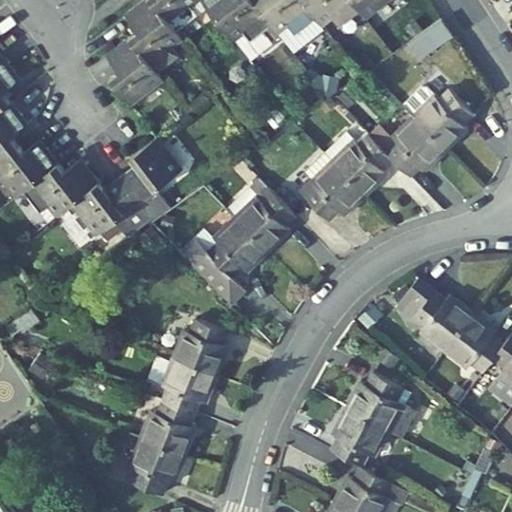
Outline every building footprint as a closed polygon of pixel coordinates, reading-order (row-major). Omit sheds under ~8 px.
[(176,29),(153,0),(141,0),(126,12),(139,29),(131,35),(158,71),(179,54),(171,44),(181,36),(176,29)] [(153,0),(176,29),(197,13),(190,3),(194,0),(153,0)] [(208,4),(204,0),(194,0),(190,3),(197,13),(208,4)] [(272,41),(267,35),(264,30),(273,23),(255,0),(204,0),(208,4),(250,58),(272,41)] [(287,22),(304,44),(325,27),(322,22),(304,0),(255,0),(273,23),(278,29),(287,22)] [(304,0),(322,22),(331,14),(340,25),(363,9),(355,0),(304,0)] [(366,14),(383,0),(355,0),(363,9),(366,14)] [(442,18),(409,40),(420,56),(453,34),(442,18)] [(417,20),(407,27),(412,34),(422,27),(417,20)] [(304,44),(287,22),(278,29),(281,33),(294,50),(304,44)] [(276,36),(281,33),(278,29),(273,23),(264,30),(267,35),(272,32),(276,36)] [(158,71),(131,35),(107,53),(119,70),(111,76),(130,102),(163,77),(158,71)] [(366,54),(357,61),(363,69),(372,62),(366,54)] [(21,80),(3,56),(0,58),(0,107),(11,99),(6,91),(21,80)] [(335,87),(337,77),(323,74),(321,85),(335,87)] [(319,95),(312,87),(300,96),(307,104),(319,95)] [(347,87),(337,95),(344,102),(353,94),(347,87)] [(436,94),(414,115),(446,147),(468,126),(464,122),(474,111),(451,88),(440,99),(436,94)] [(332,97),(328,103),(336,110),(341,105),(332,97)] [(0,107),(0,157),(19,143),(13,135),(30,123),(11,99),(0,107)] [(292,117),(281,104),(269,114),(279,126),(292,117)] [(344,115),(353,123),(356,120),(347,113),(344,115)] [(446,147),(414,115),(393,135),(381,123),(370,133),(393,157),(410,174),(421,163),(425,167),(446,147)] [(347,130),(326,151),(333,159),(366,193),(387,172),(383,167),(393,157),(370,133),(369,133),(359,143),(347,130)] [(182,168),(157,136),(133,156),(138,164),(123,176),(155,217),(171,206),(156,187),(182,168)] [(25,151),(19,143),(0,157),(0,171),(18,193),(25,188),(60,162),(41,139),(25,151)] [(313,178),(301,189),(330,218),(340,208),(345,214),(366,193),(333,159),(326,151),(306,170),(313,178)] [(101,181),(82,157),(66,169),(60,162),(25,188),(42,210),(51,203),(59,213),(74,201),(101,181)] [(247,166),(241,159),(232,167),(238,174),(247,166)] [(278,195),(274,191),(251,167),(245,173),(253,182),(228,208),(236,217),(268,250),(290,228),(284,224),(295,213),(289,206),(278,195)] [(107,188),(101,181),(74,201),(98,232),(101,230),(108,239),(121,228),(115,220),(120,216),(133,232),(155,217),(123,176),(107,188)] [(278,195),(289,185),(285,181),(274,191),(278,195)] [(289,185),(278,195),(289,206),(299,196),(289,185)] [(59,213),(51,203),(42,210),(49,220),(59,213)] [(175,216),(165,214),(163,223),(173,225),(175,216)] [(115,220),(121,228),(128,236),(133,232),(120,216),(115,220)] [(205,228),(181,251),(231,302),(246,289),(232,275),(242,266),(247,271),(268,250),(236,217),(214,238),(205,228)] [(151,225),(140,235),(153,248),(164,238),(151,225)] [(446,348),(474,311),(450,293),(446,299),(418,277),(410,289),(400,302),(399,303),(426,324),(422,329),(446,348)] [(400,302),(410,289),(406,285),(395,293),(400,302)] [(381,310),(374,303),(361,316),(368,323),(381,310)] [(40,319),(32,307),(6,326),(12,335),(22,329),(23,330),(40,319)] [(496,355),(505,343),(493,334),(498,329),(474,311),(446,348),(470,366),(474,361),(485,369),(496,355)] [(227,329),(196,316),(191,330),(184,328),(173,355),(211,370),(217,373),(228,345),(221,343),(227,329)] [(511,400),(511,333),(505,343),(496,355),(506,363),(491,384),(511,400)] [(386,346),(378,357),(391,365),(398,355),(386,346)] [(40,352),(31,369),(42,375),(52,358),(40,352)] [(169,385),(163,398),(194,411),(199,398),(206,400),(217,373),(211,370),(173,355),(162,382),(169,385)] [(363,379),(348,406),(390,429),(402,436),(417,409),(398,399),(405,386),(375,370),(369,383),(363,379)] [(457,384),(450,393),(458,399),(465,390),(457,384)] [(194,411),(163,398),(158,412),(151,409),(141,436),(178,451),(185,454),(195,427),(189,424),(194,411)] [(390,429),(348,406),(333,432),(339,436),(333,449),(362,464),(368,452),(375,455),(390,429)] [(136,466),(131,479),(162,492),(167,479),(173,481),(185,454),(178,451),(141,436),(130,463),(136,466)] [(408,490),(362,464),(355,477),(349,474),(335,500),(357,511),(381,511),(390,497),(401,502),(408,490)] [(482,471),(476,468),(460,502),(465,504),(482,471)] [(441,485),(436,489),(442,496),(447,492),(441,485)] [(10,511),(0,495),(0,511),(10,511)] [(357,511),(335,500),(327,511),(357,511)]
